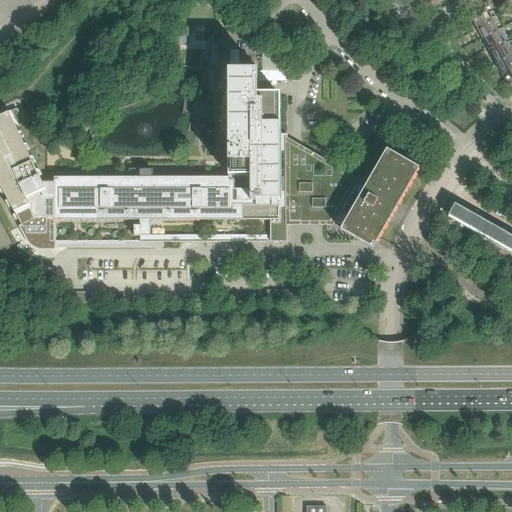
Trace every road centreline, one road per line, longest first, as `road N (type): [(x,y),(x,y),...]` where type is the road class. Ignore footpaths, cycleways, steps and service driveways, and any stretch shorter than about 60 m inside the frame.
road 1 (secondary): [(511,373),(0,373)]
road 2 (secondary): [(93,399),(511,398)]
road 3 (residential): [(391,467),(392,289),(408,238),(443,181)]
road 4 (unclassified): [(391,467),(211,469),(129,482)]
road 5 (residential): [(129,482),(388,484)]
road 6 (unclassified): [(405,104),(298,0)]
road 7 (unclassified): [(509,113),(420,28)]
road 8 (unclassified): [(388,484),(511,485)]
road 9 (unclassified): [(511,466),(391,467)]
